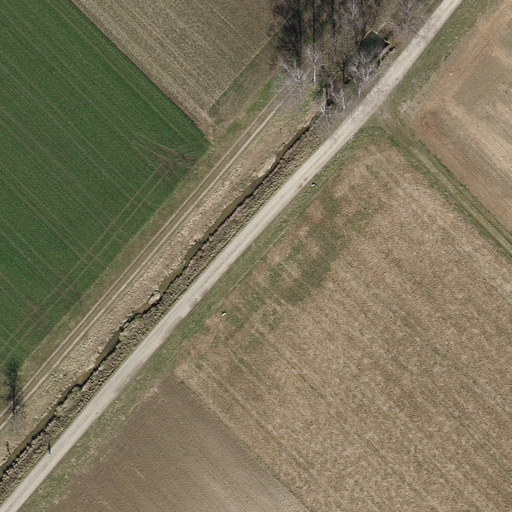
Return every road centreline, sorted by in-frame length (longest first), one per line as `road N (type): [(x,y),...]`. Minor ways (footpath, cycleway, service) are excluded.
road 1 (track): [(5,511),(458,0)]
road 2 (track): [(0,407),(335,0)]
